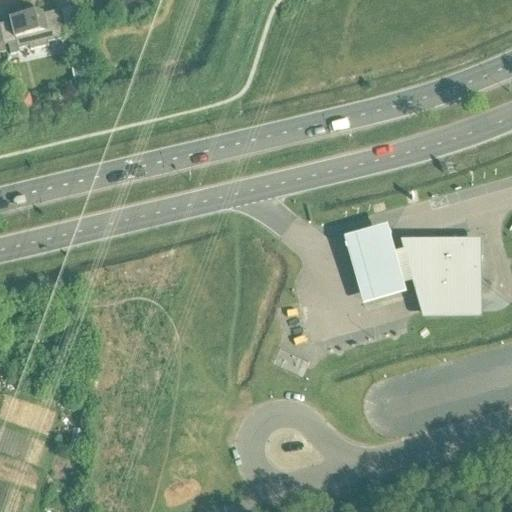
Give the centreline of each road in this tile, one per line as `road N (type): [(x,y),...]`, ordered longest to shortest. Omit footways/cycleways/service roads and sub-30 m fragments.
road 1 (primary): [(511,66),(380,112),(0,202)]
road 2 (primary): [(0,252),(406,155),(511,119)]
road 3 (residential): [(357,470),(317,430),(285,416),(265,422),(250,451),(272,488),(296,486)]
road 4 (residential): [(357,470),(511,425)]
